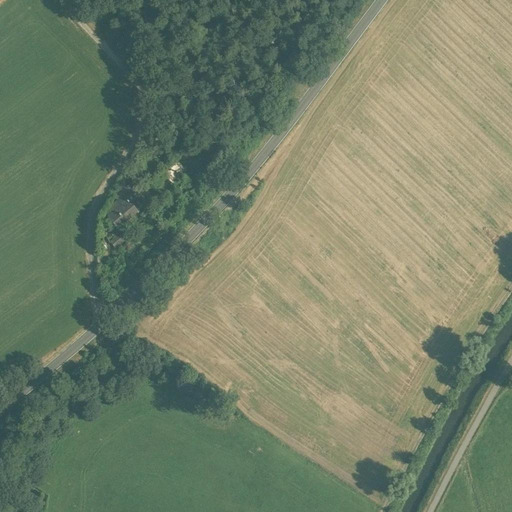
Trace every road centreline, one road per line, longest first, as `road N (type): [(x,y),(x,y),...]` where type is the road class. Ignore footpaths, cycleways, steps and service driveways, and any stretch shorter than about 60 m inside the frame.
road 1 (secondary): [(382,0),(236,188),(0,408)]
road 2 (track): [(106,317),(96,306),(89,217),(139,131),(145,92),(57,0)]
road 3 (track): [(511,286),(463,357),(381,511)]
road 4 (track): [(431,511),(511,360)]
